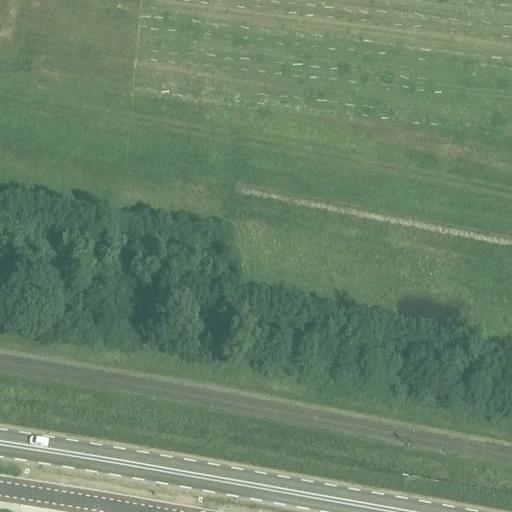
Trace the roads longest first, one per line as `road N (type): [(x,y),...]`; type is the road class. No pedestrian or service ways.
road 1 (primary): [(422,511),(0,442)]
road 2 (unclassified): [(0,489),(140,511)]
